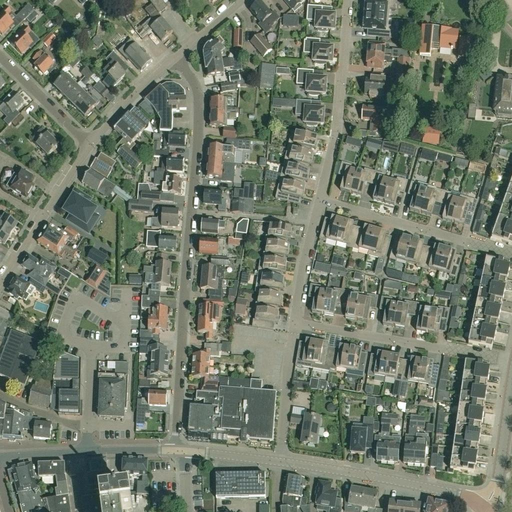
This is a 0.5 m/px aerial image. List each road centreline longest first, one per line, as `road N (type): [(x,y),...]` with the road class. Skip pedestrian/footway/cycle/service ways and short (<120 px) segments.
road 1 (residential): [(174,57),(191,76),(199,106),(174,450)]
road 2 (unclassified): [(511,362),(295,323)]
road 3 (residential): [(485,511),(449,490),(280,463)]
road 4 (residential): [(319,200),(335,132),(348,0)]
road 5 (unclassified): [(511,254),(319,200)]
road 6 (residential): [(0,286),(90,143)]
road 7 (tertiary): [(485,511),(511,379)]
road 8 (residential): [(280,463),(293,336)]
road 9 (residential): [(295,323),(319,200)]
road 10 (residential): [(90,143),(0,57)]
road 11 (residential): [(90,143),(174,57)]
